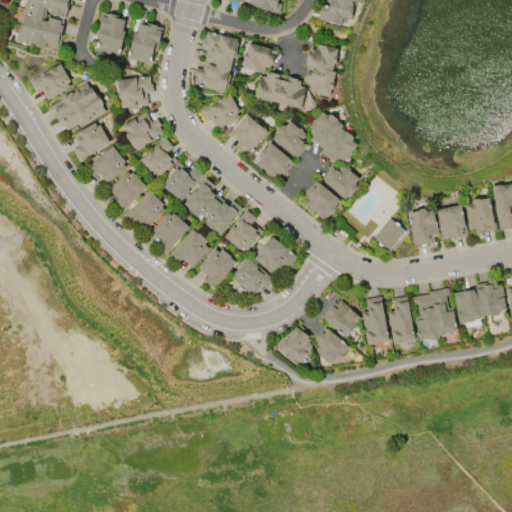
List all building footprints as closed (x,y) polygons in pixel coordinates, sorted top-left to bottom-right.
[(16,42),(18,35),(16,35),(25,0),(70,0),(68,13),(65,12),(63,17),(49,13),(50,9),(46,8),(43,20),(48,21),(49,18),(60,20),(59,24),(63,25),(61,35),(62,35),(58,50),(45,46),(44,48),(34,45),(35,44),(30,43),(30,45),(16,42)] [(279,0),(279,3),(281,3),(278,14),(259,9),(259,7),(246,4),(246,0),(244,0),(244,3),(240,2),(240,3),(228,0),(279,0)] [(356,0),(356,1),(355,0),(350,20),(344,18),(342,25),(317,19),(321,4),(325,5),(326,0),(356,0)] [(124,16),(121,29),(123,30),(117,55),(95,50),(98,37),(94,37),(100,12),(107,13),(107,12),(124,16)] [(148,63),(126,58),(132,33),(135,33),(138,23),(139,23),(139,21),(162,26),(156,52),(151,51),(148,63)] [(206,31),(238,39),(234,58),(232,57),(228,74),(229,74),(225,92),(193,84),(195,76),(193,75),(195,67),(201,69),(207,48),(200,47),(202,39),(204,39),(206,31)] [(248,42),(271,48),(271,50),(276,51),(273,65),(270,64),(269,67),(265,66),(264,70),(263,70),(262,72),(252,69),(251,70),(244,68),(244,67),(242,67),(243,60),(242,60),(244,52),(245,52),(248,42)] [(329,95),(309,91),(309,88),(308,88),(309,85),(305,83),(306,80),(304,79),(307,66),(304,65),(307,52),(308,53),(309,48),(315,49),(315,46),(316,46),(317,44),(337,48),(335,55),(336,56),(335,64),(333,63),(331,71),(334,72),(332,80),(334,81),(331,90),(330,90),(329,95)] [(30,80),(59,63),(70,81),(67,83),(69,87),(48,99),(41,88),(36,91),(30,80)] [(253,96),(259,76),(261,76),(265,77),(266,72),(269,73),(270,70),(298,77),(297,80),(301,81),(299,85),(305,87),(299,108),(292,106),(292,107),(284,105),(285,104),(268,100),(268,101),(260,99),(260,98),(253,96)] [(148,104),(120,108),(119,97),(117,97),(115,82),(117,82),(117,79),(148,76),(149,83),(152,83),(153,92),(146,93),(148,104)] [(104,111),(79,125),(78,123),(67,129),(60,116),(57,117),(51,105),(61,100),(59,96),(85,82),(88,87),(89,87),(90,88),(91,87),(95,95),(97,94),(102,103),(101,103),(102,105),(101,105),(104,111)] [(229,93),(238,111),(235,113),(237,117),(215,128),(210,117),(204,120),(198,109),(229,93)] [(163,133),(144,145),(145,146),(136,151),(134,148),(133,148),(125,135),(126,134),(121,126),(144,111),(150,121),(156,118),(161,125),(159,126),(163,133)] [(332,163),(319,152),(321,149),(309,139),(311,136),(310,135),(312,132),(310,130),(309,127),(312,123),(311,123),(314,119),(315,120),(321,112),(326,116),(328,114),(329,115),(330,113),(337,119),(336,121),(342,125),(340,128),(344,132),(345,131),(352,137),(351,138),(352,139),(351,140),(356,145),(350,153),(351,154),(347,158),(346,157),(344,160),(341,160),(337,157),(332,163)] [(228,134),(245,114),(267,132),(247,156),(241,151),(240,153),(233,147),(237,142),(228,134)] [(295,159),(270,139),(275,133),(274,132),(280,124),(282,125),(282,124),(284,125),(288,120),(299,129),(298,129),(305,135),(302,139),(303,140),(303,143),(306,145),(295,159)] [(110,143),(79,161),(73,150),(79,146),(72,135),(94,122),(97,127),(99,125),(110,143)] [(153,176),(139,160),(164,138),(173,147),(168,151),(177,160),(158,177),(155,174),(153,176)] [(268,141),(293,163),(282,176),(280,174),(277,174),(276,172),(273,176),(270,176),(267,173),(266,174),(262,171),(262,170),(254,163),(258,159),(255,157),(268,141)] [(125,162),(122,164),(125,167),(106,183),(98,174),(93,178),(85,168),(112,146),(125,162)] [(203,175),(180,202),(164,188),(166,185),(163,183),(180,162),(190,170),(193,167),(203,175)] [(343,199),(323,182),(324,181),(322,179),(331,168),(334,170),(335,170),(336,171),(340,166),(343,166),(358,179),(353,184),(354,185),(354,186),(355,187),(350,194),(349,193),(343,199)] [(131,172),(146,187),(121,211),(113,202),(117,198),(108,189),(126,171),(129,174),(131,172)] [(183,205),(204,178),(214,186),(210,190),(228,205),(231,201),(241,209),(220,235),(214,231),(213,231),(204,224),(207,220),(198,214),(196,217),(187,210),(188,209),(183,205)] [(318,182),(339,200),(334,206),(335,207),(329,214),(328,213),(327,214),(325,213),(321,218),(313,212),(312,213),(308,209),(309,208),(306,206),(306,202),(308,200),(306,198),(306,196),(304,194),(315,181),(317,183),(318,182)] [(490,186),(500,185),(511,183),(511,188),(511,208),(511,209),(511,215),(511,228),(499,231),(490,186)] [(149,190),(163,205),(161,207),(164,210),(146,228),(137,219),(134,222),(125,213),(149,190)] [(495,230),(482,232),(483,234),(475,235),(474,229),(468,230),(463,205),(470,204),(470,201),(471,201),(471,199),(476,199),(476,200),(488,198),(493,223),(495,230)] [(441,240),(435,210),(459,205),(462,220),(463,220),(466,236),(451,239),(451,238),(441,240)] [(413,245),(409,219),(407,219),(406,215),(407,215),(407,213),(419,211),(419,209),(423,208),(424,210),(425,210),(425,212),(432,211),(434,221),(435,221),(438,236),(432,237),(433,242),(425,244),(424,243),(413,245)] [(223,237),(245,210),(255,218),(251,223),(260,231),(245,251),(241,248),(239,250),(223,237)] [(189,227),(166,253),(157,245),(161,240),(151,231),(167,213),(170,215),(173,212),(189,227)] [(372,237),(388,218),(405,231),(389,251),(372,237)] [(169,254),(191,229),(197,234),(198,233),(207,241),(204,244),(209,248),(192,267),(182,258),(178,263),(169,254)] [(253,259),(259,252),(257,251),(267,238),(269,239),(271,237),(288,251),(287,253),(290,255),(291,253),(296,257),(290,264),(292,265),(286,272),(281,267),(274,276),(253,259)] [(235,262),(214,288),(205,281),(208,276),(198,268),(201,265),(200,265),(214,248),(218,252),(221,249),(230,256),(229,258),(235,262)] [(252,295),(233,279),(235,276),(232,274),(246,258),(273,281),(265,289),(260,285),(252,295)] [(501,285),(506,310),(499,311),(500,315),(489,317),(489,315),(483,316),(484,318),(473,320),(473,321),(458,324),(452,293),(468,290),(468,289),(475,287),(474,284),(486,282),(486,281),(494,279),(495,286),(501,285)] [(456,332),(444,334),(445,335),(438,336),(438,339),(429,341),(429,340),(418,342),(413,317),(418,316),(416,304),(412,305),(410,297),(429,294),(428,292),(447,288),(448,296),(444,297),(446,309),(451,308),(456,332)] [(414,340),(393,345),(386,312),(393,311),(391,299),(405,296),(414,340)] [(388,341),(366,345),(360,313),(366,312),(364,299),(380,297),(388,341)] [(344,338),(323,320),(324,319),(321,317),(333,302),(337,305),(340,301),(359,317),(354,322),(355,323),(354,324),(355,325),(344,338)] [(297,364),(292,359),(291,361),(290,360),(289,361),(281,354),(282,354),(276,349),(298,324),(313,337),(308,342),(310,345),(310,349),(297,364)] [(327,328),(348,347),(343,353),(344,354),(337,362),(336,360),(335,361),(334,360),(329,365),(322,358),(321,359),(316,355),(317,354),(315,352),(315,349),(317,347),(315,345),(315,342),(312,340),(324,327),(326,329),(327,328)]
